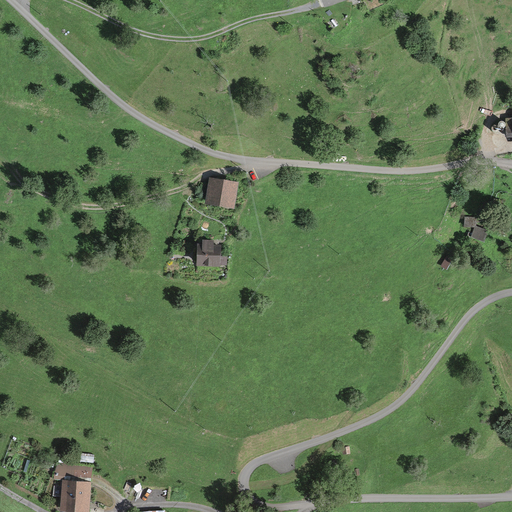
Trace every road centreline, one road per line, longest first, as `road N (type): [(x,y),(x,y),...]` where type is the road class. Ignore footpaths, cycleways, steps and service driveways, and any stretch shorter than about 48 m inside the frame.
road 1 (residential): [(511,291),(476,307),(395,405),(259,461),(243,483),(251,503),(270,507),(511,496)]
road 2 (residential): [(9,0),(117,101),(215,154),(392,171),(511,165)]
road 3 (track): [(250,161),(156,196),(97,207),(40,191),(0,159)]
